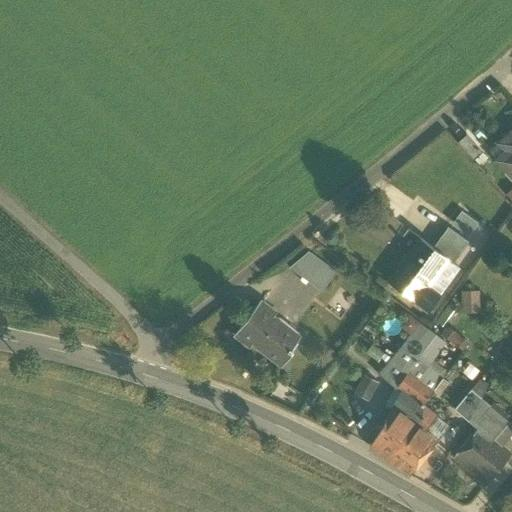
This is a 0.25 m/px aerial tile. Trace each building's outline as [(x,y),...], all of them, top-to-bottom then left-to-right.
[(511,131),(507,137),(511,142),(511,145),(497,160),(511,175),(511,131)] [(482,152),(466,134),(457,142),(473,159),(482,152)] [(475,223),(460,213),(453,223),(467,233),(475,223)] [(467,241),(447,227),(432,247),(445,256),(444,258),(452,263),(467,241)] [(420,238),(389,282),(428,310),(439,296),(424,285),(444,258),(445,256),(432,247),(420,238)] [(325,265),(307,247),(300,255),(318,273),(325,265)] [(460,310),(478,310),(479,289),(460,289),(460,310)] [(260,301),(235,335),(249,347),(254,341),(266,349),(264,352),(281,365),(292,350),(290,348),(297,338),(271,318),(275,313),(260,301)] [(407,351),(384,380),(395,389),(407,372),(417,359),(407,351)] [(442,379),(417,359),(407,372),(433,391),(442,379)] [(433,391),(407,372),(395,389),(400,392),(422,408),(422,407),(433,391)] [(366,399),(376,381),(362,374),(353,392),(366,399)] [(481,399),(470,390),(453,410),(468,422),(469,422),(475,412),(481,399)] [(422,408),(400,392),(391,408),(414,425),(419,418),(420,418),(422,408)] [(481,399),(475,412),(469,422),(478,430),(479,429),(491,440),(498,432),(481,416),(489,407),(481,399)] [(433,415),(422,407),(422,408),(420,418),(427,423),(433,415)] [(507,422),(489,407),(481,416),(498,432),(507,422)] [(414,425),(391,408),(370,447),(387,461),(414,426),(414,425)] [(420,418),(419,418),(414,425),(414,426),(424,433),(430,426),(427,423),(420,418)] [(424,433),(414,426),(387,461),(408,477),(436,442),(424,433)] [(478,430),(454,458),(485,487),(511,456),(491,440),(479,429),(478,430)]
